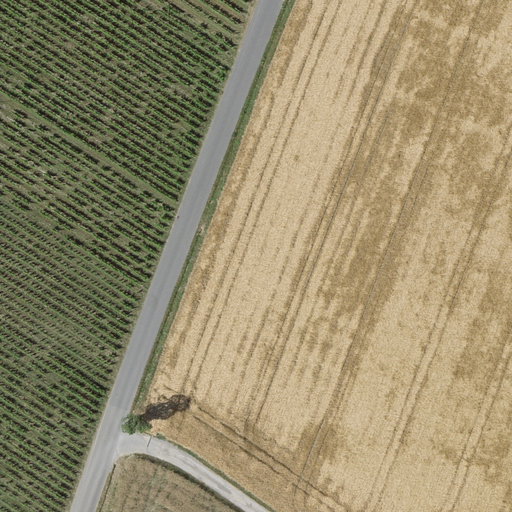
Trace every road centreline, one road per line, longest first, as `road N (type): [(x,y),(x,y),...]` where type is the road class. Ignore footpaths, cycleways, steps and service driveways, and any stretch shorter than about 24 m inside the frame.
road 1 (tertiary): [(87,511),(275,0)]
road 2 (track): [(256,511),(173,453),(112,431)]
